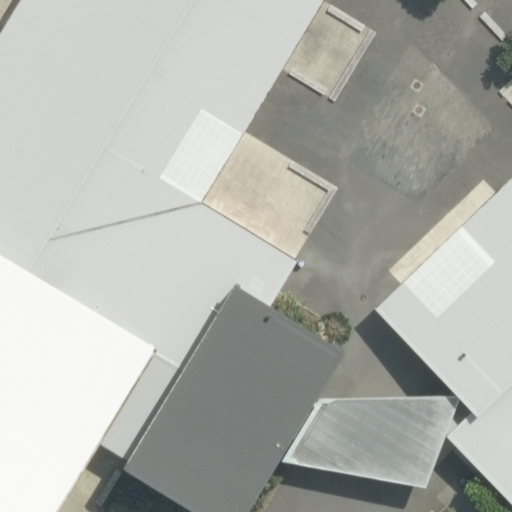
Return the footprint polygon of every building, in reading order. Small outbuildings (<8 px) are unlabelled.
[(99,439),(129,456),(239,273),(277,295),(281,289),(301,254),(205,197),(244,132),(282,70),(324,0),(19,0),(0,32),(0,239),(160,338),(99,439)] [(399,283),(377,304),(461,390),(475,403),(449,429),(486,468),(511,495),(511,173),(495,190),(399,283)] [(55,511),(99,439),(160,338),(0,239),(0,511),(55,511)] [(245,511),(317,393),(350,338),(277,295),(239,273),(129,456),(133,459),(217,511),(245,511)] [(475,403),(461,390),(325,393),(286,457),(430,482),(449,429),(475,403)]
